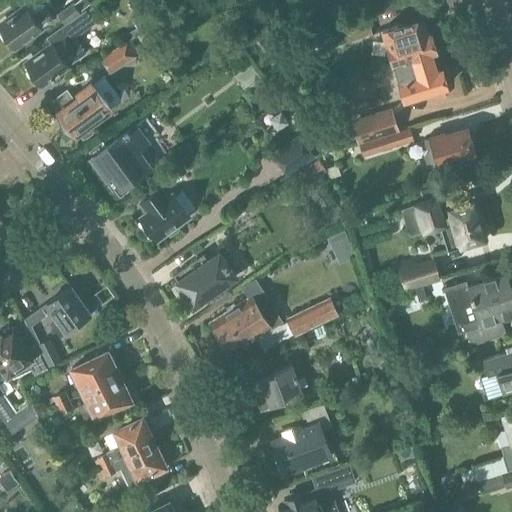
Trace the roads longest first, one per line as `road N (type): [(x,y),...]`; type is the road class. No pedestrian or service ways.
road 1 (residential): [(232,511),(159,324),(84,215)]
road 2 (residential): [(84,215),(0,109)]
